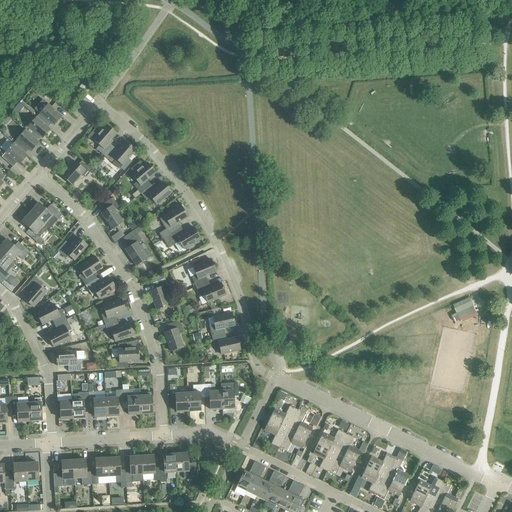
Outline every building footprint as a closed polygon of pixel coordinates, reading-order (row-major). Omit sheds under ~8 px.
[(48,105),(36,118),(47,127),(51,123),(53,125),(61,117),(48,105)] [(36,118),(25,131),(36,140),(39,136),(42,139),(50,130),(47,127),(36,118)] [(96,149),(104,157),(113,147),(108,143),(116,134),(106,125),(99,134),(94,130),(89,136),(88,138),(88,139),(91,141),(92,141),(94,141),(99,145),(96,149)] [(25,131),(13,144),(24,153),(28,149),(30,152),(38,143),(36,140),(25,131)] [(113,147),(104,157),(113,164),(116,160),(122,165),(135,151),(125,142),(117,151),(113,147)] [(24,153),(13,144),(1,157),(13,167),(17,163),(19,165),(27,156),(24,153)] [(81,174),(85,177),(92,169),(82,160),(78,164),(74,161),(61,176),(71,185),(81,174)] [(138,191),(140,193),(150,185),(147,180),(155,173),(147,163),(144,165),(140,161),(130,169),(134,174),(131,176),(137,182),(133,185),(138,191)] [(150,185),(140,193),(147,202),(151,199),(156,205),(171,192),(163,182),(154,189),(150,185)] [(123,222),(114,210),(119,207),(112,198),(101,205),(104,211),(101,213),(112,230),(123,222)] [(38,203),(30,213),(44,225),(49,219),(54,223),(62,215),(52,207),(48,212),(38,203)] [(163,225),(169,235),(181,228),(178,223),(187,217),(181,206),(164,216),(168,223),(163,225)] [(44,225),(30,213),(22,222),(31,231),(28,235),(39,245),(43,240),(36,234),(44,225)] [(135,218),(126,224),(131,231),(139,225),(135,218)] [(181,228),(169,235),(175,245),(179,242),(183,249),(200,239),(193,227),(184,233),(181,228)] [(147,259),(139,247),(143,244),(137,234),(125,242),(129,247),(125,250),(136,266),(147,259)] [(68,255),(74,261),(87,246),(77,237),(70,245),(65,241),(57,251),(60,254),(65,258),(68,255)] [(6,240),(0,247),(0,250),(12,261),(17,255),(22,260),(29,252),(20,244),(16,248),(6,240)] [(12,261),(0,250),(0,274),(5,279),(9,275),(4,270),(12,261)] [(79,277),(85,286),(96,279),(92,274),(102,267),(94,256),(78,268),(82,274),(79,277)] [(191,277),(195,287),(208,282),(205,276),(216,272),(211,260),(192,267),(196,275),(191,277)] [(6,280),(15,288),(19,283),(11,276),(6,280)] [(46,293),(40,287),(43,284),(34,277),(26,286),(30,290),(23,299),(33,307),(46,293)] [(96,279),(85,286),(86,287),(89,292),(91,295),(95,293),(99,299),(116,288),(108,277),(99,284),(96,279)] [(169,305),(164,292),(168,290),(165,279),(152,284),(154,290),(150,291),(156,310),(169,305)] [(185,291),(186,283),(177,282),(176,290),(185,291)] [(208,282),(195,287),(200,297),(204,295),(207,303),(226,295),(220,283),(210,287),(208,282)] [(86,287),(81,291),(84,296),(89,292),(86,287)] [(101,315),(105,325),(117,321),(115,315),(125,312),(121,299),(102,306),(105,313),(101,315)] [(52,320),(54,325),(66,320),(61,310),(57,311),(53,304),(36,313),(42,325),(52,320)] [(181,304),(176,306),(180,318),(185,316),(181,304)] [(191,304),(185,307),(188,314),(194,311),(191,304)] [(209,326),(212,337),(225,334),(223,328),(234,326),(231,313),(212,317),(214,325),(209,326)] [(187,318),(181,320),(183,326),(189,324),(187,318)] [(66,320),(54,325),(57,330),(47,336),(53,347),(71,339),(67,331),(71,329),(66,320)] [(117,321),(105,325),(108,336),(112,334),(115,342),(133,336),(129,323),(119,327),(117,321)] [(183,347),(178,333),(183,332),(179,321),(166,325),(168,331),(164,333),(170,352),(183,347)] [(200,333),(192,335),(194,341),(202,339),(200,333)] [(225,334),(212,337),(214,348),(219,347),(221,355),(240,350),(237,337),(226,340),(225,334)] [(127,362),(139,361),(138,348),(125,349),(118,349),(118,357),(114,357),(115,369),(128,368),(127,362)] [(83,351),(75,352),(76,360),(80,360),(84,359),(83,351)] [(68,365),(68,371),(81,371),(80,360),(76,360),(75,352),(56,353),(56,366),(68,365)] [(27,378),(27,386),(39,385),(39,378),(27,378)] [(220,384),(221,391),(222,409),(234,408),(233,398),(238,398),(237,383),(220,384)] [(188,411),(187,393),(176,394),(176,384),(169,385),(170,400),(175,399),(176,412),(188,411)] [(197,393),(187,393),(188,411),(200,411),(199,398),(204,398),(203,385),(197,385),(197,393)] [(210,385),(203,385),(204,398),(209,397),(210,410),(222,409),(221,391),(210,392),(210,385)] [(116,398),(105,398),(106,416),(118,416),(117,403),(122,403),(122,390),(115,391),(116,398)] [(122,390),(122,403),(127,402),(128,415),(140,414),(139,396),(132,397),(132,390),(128,390),(122,390)] [(280,391),(277,397),(283,400),(286,394),(280,391)] [(71,395),(71,401),(72,419),(84,418),(84,405),(88,405),(88,392),(78,393),(78,394),(71,395)] [(94,392),(88,392),(88,405),(93,405),(94,417),(106,416),(105,398),(95,399),(94,392)] [(242,395),(239,401),(248,405),(251,399),(242,395)] [(151,396),(139,396),(140,414),(152,414),(151,396)] [(5,405),(0,405),(0,423),(6,423),(6,410),(11,410),(10,397),(5,398),(5,405)] [(16,397),(10,397),(11,410),(17,409),(18,422),(30,421),(28,403),(17,404),(16,397)] [(72,419),(71,401),(59,401),(60,419),(72,419)] [(40,403),(28,403),(30,421),(42,420),(40,403)] [(274,409),(269,420),(288,429),(297,410),(289,406),(285,415),(274,409)] [(297,410),(288,429),(307,438),(312,428),(301,423),(305,414),(299,411),(297,410)] [(270,444),(278,448),(288,429),(269,420),(264,430),(275,435),(270,444)] [(343,422),(340,428),(345,431),(348,425),(343,422)] [(288,429),(278,448),(286,452),(291,443),(302,449),(307,438),(288,429)] [(322,433),(317,444),(336,453),(346,434),(338,430),(333,439),(322,433)] [(346,434),(336,453),(355,462),(360,452),(349,446),(354,438),(346,434)] [(319,468),(327,472),(336,453),(317,444),(312,454),(323,459),(319,468)] [(270,445),(267,452),(274,455),(277,448),(270,445)] [(406,452),(401,449),(396,458),(402,460),(406,452)] [(187,453),(175,454),(176,472),(187,471),(187,478),(194,478),(193,466),(188,466),(187,453)] [(336,453),(327,472),(335,476),(339,467),(350,473),(355,462),(336,453)] [(164,467),(159,468),(160,480),(160,483),(166,482),(165,473),(176,472),(175,454),(163,455),(164,467)] [(371,457),(366,467),(385,477),(394,458),(386,454),(382,462),(371,457)] [(130,470),(125,470),(126,482),(131,482),(132,482),(132,475),(142,474),(141,456),(129,457),(130,470)] [(153,456),(141,456),(142,474),(153,473),(153,481),(160,480),(159,468),(154,468),(153,456)] [(98,477),(108,476),(107,458),(95,459),(96,472),(91,472),(92,484),(98,484),(98,477)] [(107,458),(108,476),(115,476),(116,483),(121,483),(121,488),(126,487),(126,482),(125,470),(120,470),(119,458),(107,458)] [(394,458),(385,477),(404,486),(409,476),(398,470),(402,462),(394,458)] [(82,485),(92,484),(91,472),(86,472),(85,460),(73,461),(74,478),(81,478),(82,485)] [(64,479),(74,478),(73,461),(61,461),(62,474),(57,474),(58,487),(64,486),(64,479)] [(236,486),(246,491),(259,464),(254,462),(248,473),(243,471),(236,486)] [(14,477),(9,477),(10,489),(14,489),(15,489),(14,482),(26,481),(25,463),(13,464),(14,477)] [(37,463),(25,463),(26,481),(38,481),(37,463)] [(246,491),(256,496),(263,481),(259,478),(265,467),(259,464),(246,491)] [(3,465),(0,465),(0,482),(4,483),(5,490),(10,489),(9,477),(4,477),(3,465)] [(367,492),(375,496),(385,477),(366,467),(361,478),(372,483),(367,492)] [(256,496),(265,501),(279,474),(273,471),(268,483),(263,481),(256,496)] [(265,501),(275,506),(283,490),(278,488),(284,477),(279,474),(265,501)] [(385,477),(375,496),(383,500),(388,491),(399,496),(404,486),(385,477)] [(419,481),(414,491),(433,501),(443,481),(435,478),(430,486),(419,481)] [(275,506),(285,510),(298,483),(293,481),(287,492),(283,490),(275,506)] [(443,481),(433,501),(452,510),(457,499),(446,494),(451,485),(443,481)] [(298,483),(285,510),(288,511),(296,511),(303,500),(298,498),(303,486),(298,483)] [(417,511),(427,511),(433,501),(414,491),(409,502),(420,507),(417,511)] [(377,498),(373,506),(379,508),(382,501),(377,498)] [(433,501),(427,511),(451,511),(452,510),(433,501)]
